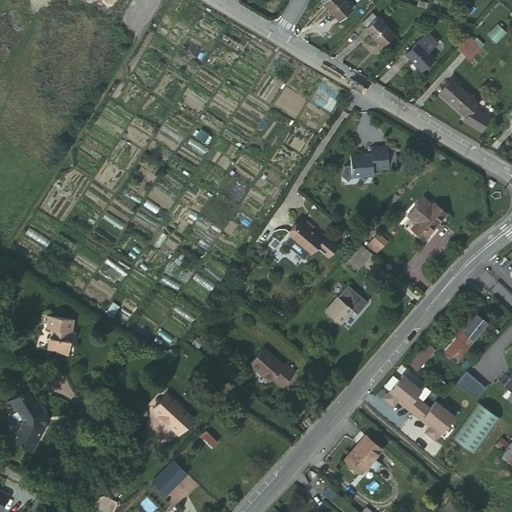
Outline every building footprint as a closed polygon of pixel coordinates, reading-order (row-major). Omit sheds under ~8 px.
[(337,18),(349,8),(342,0),(322,0),(322,1),(337,18)] [(362,19),(367,25),(377,16),(373,11),(362,19)] [(380,44),(392,33),(378,16),(365,26),(380,44)] [(497,24),(487,35),(496,44),(506,33),(497,24)] [(470,36),(457,49),(469,61),(482,48),(470,36)] [(419,69),(431,57),(416,41),(403,53),(419,69)] [(471,109),(475,104),(448,78),(436,91),(463,115),(464,116),(471,109)] [(463,115),(460,119),(477,131),(486,118),(471,109),(464,116),(463,115)] [(372,168),(389,167),(388,166),(387,145),(370,147),(370,153),(348,156),(351,175),(372,173),(372,168)] [(387,146),(388,166),(396,165),(394,146),(387,146)] [(495,183),(489,179),(486,185),(492,189),(495,183)] [(431,204),(446,217),(449,213),(435,200),(431,204)] [(425,241),(446,217),(431,204),(409,229),(425,241)] [(307,253),(319,239),(298,221),(286,235),(307,253)] [(375,234),(368,242),(378,250),(384,243),(375,234)] [(368,242),(365,246),(374,255),(378,250),(368,242)] [(358,272),(365,258),(353,252),(346,267),(358,272)] [(335,297),(334,297),(321,311),(336,325),(348,311),(353,315),(363,304),(345,287),(335,297)] [(54,348),(53,351),(65,354),(69,340),(66,339),(68,330),(71,331),(74,319),(50,313),(47,324),(52,326),(50,334),(48,334),(45,345),(54,348)] [(474,313),(469,319),(458,331),(441,352),(450,360),(484,322),(474,313)] [(458,331),(469,319),(463,313),(452,326),(458,331)] [(441,352),(458,331),(452,326),(434,346),(441,352)] [(194,346),(200,340),(194,335),(188,341),(194,346)] [(415,369),(432,348),(425,342),(407,363),(415,369)] [(260,348),(246,365),(266,382),(269,380),(279,389),(293,373),(281,363),(279,365),(260,348)] [(511,372),(511,373),(511,372),(507,377),(503,374),(497,381),(511,393),(511,372)] [(485,388),(467,373),(456,384),(477,399),(485,388)] [(402,408),(409,414),(418,404),(411,398),(417,391),(399,376),(380,398),(389,406),(396,398),(404,405),(402,408)] [(28,387),(9,398),(20,416),(20,420),(9,439),(29,450),(42,426),(42,411),(28,387)] [(163,393),(149,408),(165,422),(164,423),(176,434),(191,417),(163,393)] [(471,452),(498,415),(476,399),(450,436),(471,452)] [(418,404),(409,414),(416,421),(418,418),(426,425),(420,433),(429,441),(448,419),(431,404),(425,410),(418,404)] [(206,432),(200,438),(212,449),(218,443),(206,432)] [(360,471),(380,449),(365,435),(345,458),(360,471)] [(511,437),(508,441),(500,435),(494,442),(502,448),(498,453),(511,463),(511,437)] [(177,464),(172,460),(167,467),(170,470),(177,464)] [(170,470),(167,467),(160,474),(166,479),(172,472),(170,470)] [(474,511),(450,496),(442,508),(447,511),(474,511)] [(99,504),(102,507),(101,508),(105,511),(110,511),(116,507),(106,497),(99,504)]
